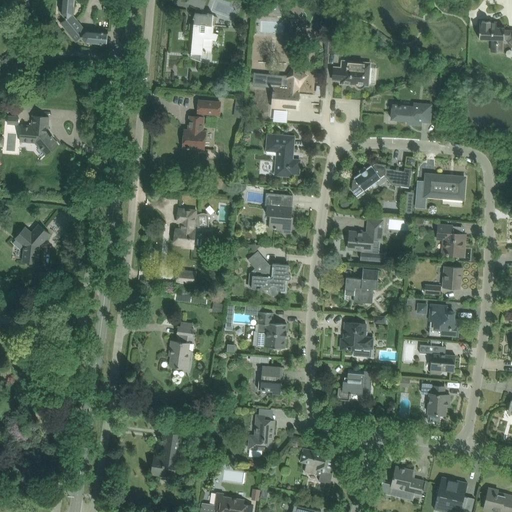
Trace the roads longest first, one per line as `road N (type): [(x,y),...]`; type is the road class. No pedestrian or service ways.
road 1 (tertiary): [(74,511),(131,0)]
road 2 (unclassified): [(95,511),(150,0)]
road 3 (unclassified): [(489,189),(489,166),(472,153),(353,143),(333,155),(312,297),(309,405),(323,425),(371,437)]
road 4 (unclassified): [(489,189),(486,294),(465,448)]
